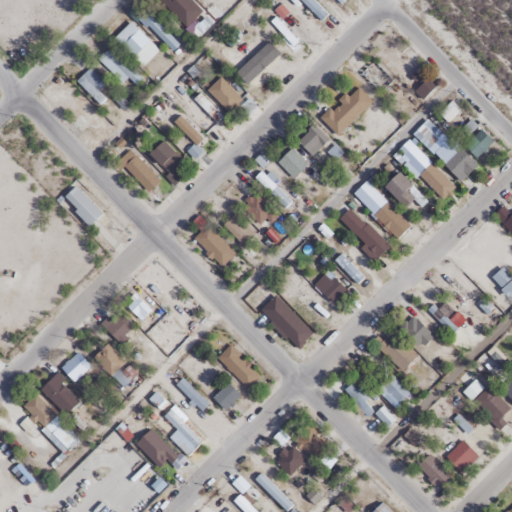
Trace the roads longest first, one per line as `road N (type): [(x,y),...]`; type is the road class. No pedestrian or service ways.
road 1 (residential): [(0,75),(423,511)]
road 2 (residential): [(0,385),(381,5)]
road 3 (residential): [(141,511),(511,150)]
road 4 (residential): [(511,146),(375,0)]
road 5 (residential): [(0,110),(111,0)]
